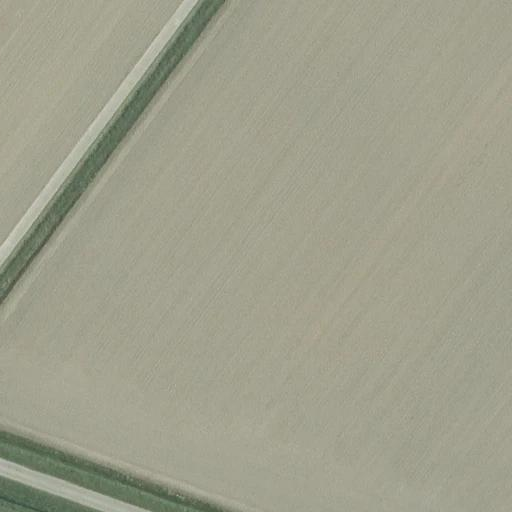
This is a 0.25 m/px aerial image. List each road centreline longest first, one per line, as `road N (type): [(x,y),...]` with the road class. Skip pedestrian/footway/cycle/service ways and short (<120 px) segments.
road 1 (track): [(189,0),(0,251)]
road 2 (unclassified): [(122,511),(0,468)]
